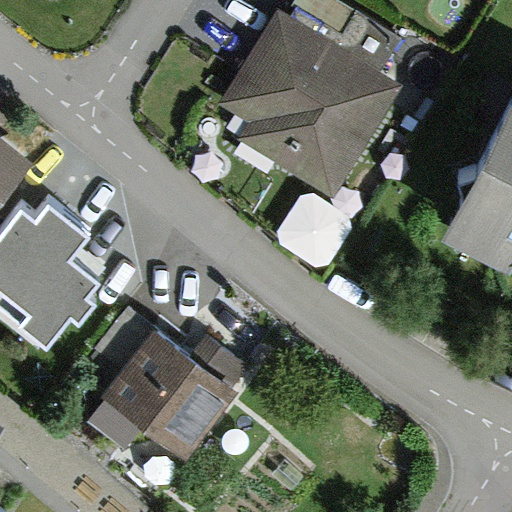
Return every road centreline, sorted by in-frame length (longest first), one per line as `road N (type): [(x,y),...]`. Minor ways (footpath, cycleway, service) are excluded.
road 1 (residential): [(88,107),(295,290),(490,434)]
road 2 (residential): [(88,107),(154,0)]
